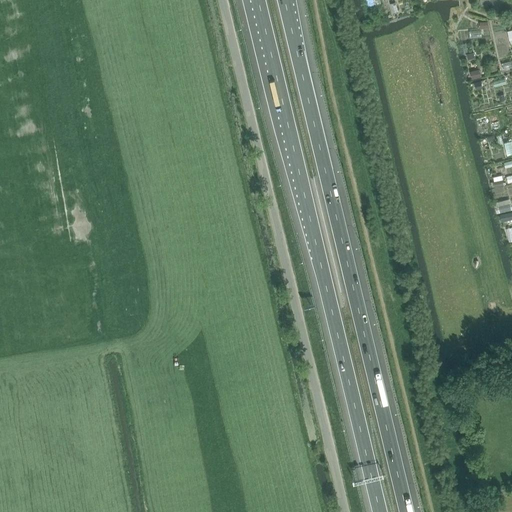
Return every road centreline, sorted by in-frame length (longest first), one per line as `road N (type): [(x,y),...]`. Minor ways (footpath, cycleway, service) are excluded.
road 1 (unclassified): [(346,511),(221,0)]
road 2 (motorway): [(258,0),(380,511)]
road 3 (motorway): [(407,511),(285,0)]
